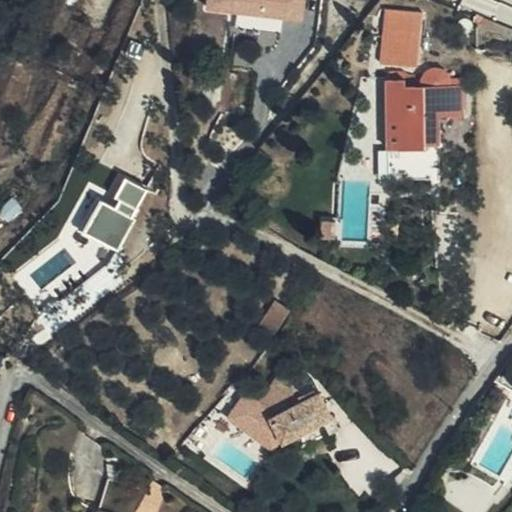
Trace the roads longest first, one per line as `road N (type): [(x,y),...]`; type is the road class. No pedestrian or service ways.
road 1 (residential): [(504,362),(189,213),(176,196)]
road 2 (residential): [(223,511),(36,390)]
road 3 (unknown): [(210,223),(298,59)]
road 4 (residential): [(504,362),(417,511)]
